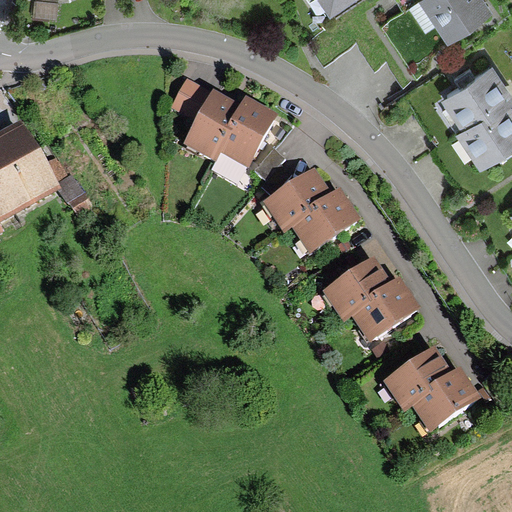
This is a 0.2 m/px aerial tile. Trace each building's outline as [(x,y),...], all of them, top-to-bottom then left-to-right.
[(37,0),(36,13),(59,15),(61,0),(37,0)] [(323,0),(332,12),(349,0),(323,0)] [(486,0),(421,0),(447,37),(491,8),(486,0)] [(442,93),(465,129),(511,99),(511,98),(511,89),(509,85),(494,61),(442,93)] [(199,121),(214,92),(189,78),(173,108),(199,121)] [(220,152),(243,107),(214,92),(199,121),(186,145),(215,160),(220,152)] [(220,152),(250,167),(277,115),(247,99),(243,107),(220,152)] [(480,165),(511,145),(511,100),(511,99),(465,129),(459,132),(480,165)] [(0,220),(64,183),(25,118),(0,133),(0,220)] [(275,148),(256,170),(267,180),(262,186),(273,196),(292,175),(280,164),(286,158),(275,148)] [(292,224),(332,198),(315,171),(266,203),(283,230),(292,224)] [(292,224),(311,254),(359,223),(339,194),(332,198),(292,224)] [(352,312),(392,286),(375,259),(326,290),(343,317),(352,312)] [(352,312),(371,341),(419,311),(400,281),(392,286),(352,312)] [(412,400),(452,374),(435,347),(386,379),(404,406),(412,400)] [(412,400),(431,429),(479,399),(460,370),(452,374),(412,400)]
